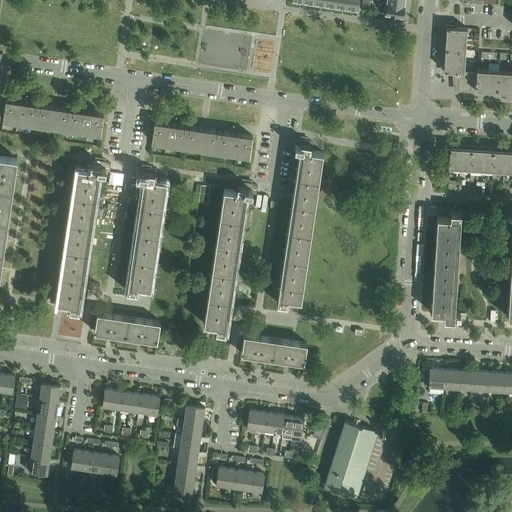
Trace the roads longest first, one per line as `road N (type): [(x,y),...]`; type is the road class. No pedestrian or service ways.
road 1 (residential): [(406,342),(322,397),(228,385)]
road 2 (residential): [(280,101),(134,80)]
road 3 (residential): [(406,342),(415,197)]
road 4 (residential): [(228,385),(88,365)]
road 5 (residential): [(419,121),(280,101)]
road 6 (residential): [(134,80),(0,61)]
